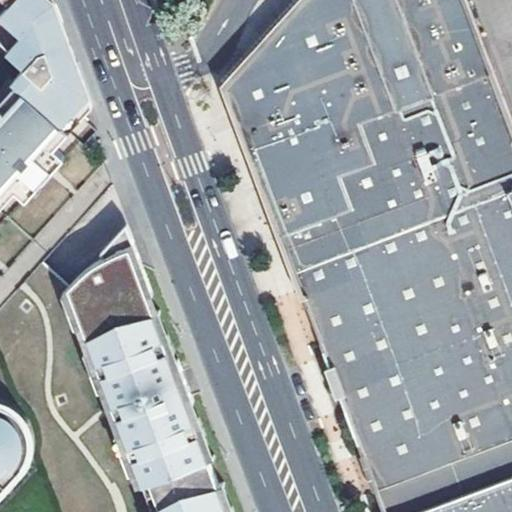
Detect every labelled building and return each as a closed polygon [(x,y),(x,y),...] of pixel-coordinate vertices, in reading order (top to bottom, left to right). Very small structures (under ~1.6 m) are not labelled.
[(10,0),(8,2),(0,11),(0,63),(17,79),(25,86),(6,106),(0,100),(0,191),(7,183),(14,190),(25,199),(36,188),(33,185),(41,175),(49,166),(52,169),(63,157),(52,147),(45,140),(71,111),(79,117),(93,104),(76,61),(69,63),(64,60),(60,57),(65,52),(55,24),(45,0),(10,0)] [(69,63),(76,61),(59,15),(53,0),(45,0),(55,24),(65,52),(60,57),(64,60),(69,63)] [(511,511),(511,130),(461,0),(302,0),(254,54),(224,87),(233,110),(319,341),(361,453),(375,491),(383,511),(511,511)] [(17,79),(0,97),(0,100),(6,106),(25,86),(17,79)] [(71,111),(45,140),(52,147),(79,117),(71,111)] [(41,175),(33,185),(36,188),(52,169),(49,166),(41,175)] [(7,183),(0,191),(0,205),(14,190),(7,183)] [(101,250),(103,257),(107,255),(111,253),(120,249),(128,246),(146,294),(152,292),(126,222),(101,250)] [(229,511),(188,403),(194,401),(186,382),(177,359),(172,361),(146,294),(128,246),(120,249),(111,253),(107,255),(103,257),(96,262),(87,268),(80,274),(67,287),(82,325),(90,349),(105,388),(110,399),(114,398),(119,412),(115,414),(121,432),(136,471),(141,483),(148,480),(158,506),(151,508),(152,511),(229,511)] [(82,325),(67,287),(61,294),(73,328),(82,325)] [(105,388),(90,349),(82,353),(97,391),(105,388)] [(0,402),(4,404),(12,408),(16,412),(21,417),(23,421),(27,427),(27,431),(28,437),(29,442),(28,450),(26,456),(24,461),(23,463),(17,470),(14,466),(0,481),(0,495),(20,473),(23,471),(28,463),(31,457),(34,445),(33,432),(29,420),(26,415),(19,408),(6,400),(0,397),(0,402)] [(119,412),(114,398),(110,399),(106,402),(111,415),(115,414),(119,412)] [(0,481),(14,466),(17,470),(23,463),(24,461),(26,456),(28,450),(29,442),(28,437),(27,431),(27,427),(23,421),(21,417),(16,412),(12,408),(4,404),(0,402),(0,481)] [(128,474),(136,471),(121,432),(113,435),(128,474)] [(141,483),(151,508),(158,506),(148,480),(141,483)]
